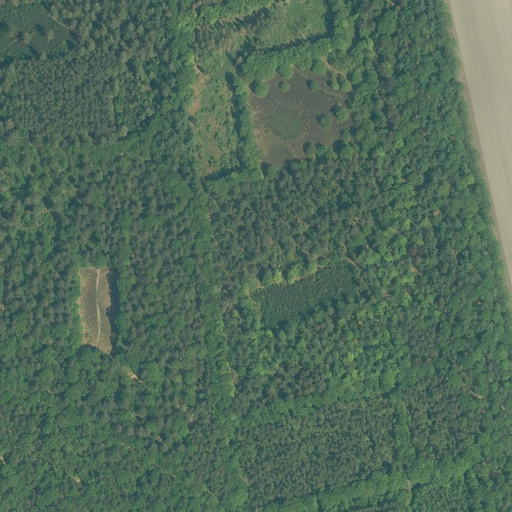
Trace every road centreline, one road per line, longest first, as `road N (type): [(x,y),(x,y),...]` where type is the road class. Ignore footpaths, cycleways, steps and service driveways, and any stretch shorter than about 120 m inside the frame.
road 1 (track): [(429,0),(511,374)]
road 2 (track): [(191,208),(457,128)]
road 3 (track): [(210,283),(239,511)]
road 4 (track): [(153,165),(123,152),(114,116),(117,60),(48,15),(50,0)]
road 5 (track): [(511,458),(307,511)]
road 6 (track): [(210,283),(198,219),(153,165),(152,136)]
road 7 (track): [(97,432),(219,511)]
road 8 (track): [(390,379),(413,511)]
road 9 (track): [(29,511),(2,466),(11,420),(5,389)]
